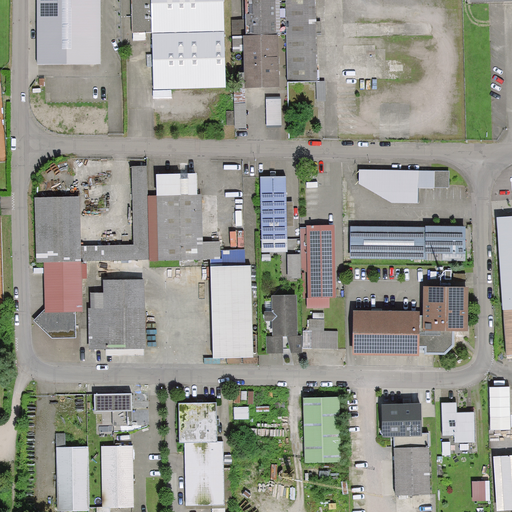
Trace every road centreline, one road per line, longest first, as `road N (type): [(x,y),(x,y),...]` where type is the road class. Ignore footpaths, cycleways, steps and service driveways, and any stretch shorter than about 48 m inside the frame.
road 1 (residential): [(22,143),(25,359),(39,373),(449,380),(474,371),(489,351),(479,151)]
road 2 (residential): [(22,143),(479,151)]
road 3 (residential): [(23,0),(22,143)]
